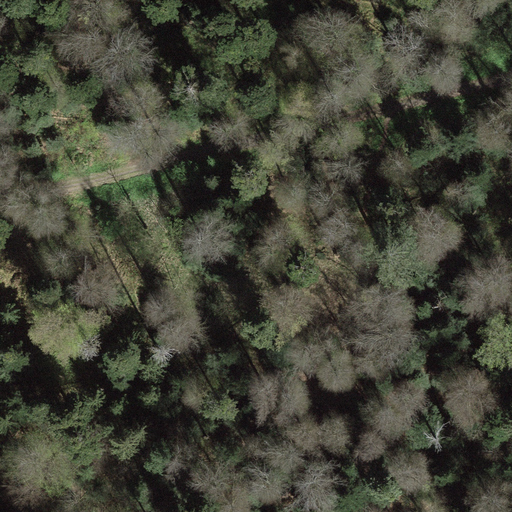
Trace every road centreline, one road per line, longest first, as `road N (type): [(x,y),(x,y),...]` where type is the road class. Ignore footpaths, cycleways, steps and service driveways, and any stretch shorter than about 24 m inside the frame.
road 1 (track): [(394,103),(88,179),(0,188)]
road 2 (track): [(511,77),(394,103)]
